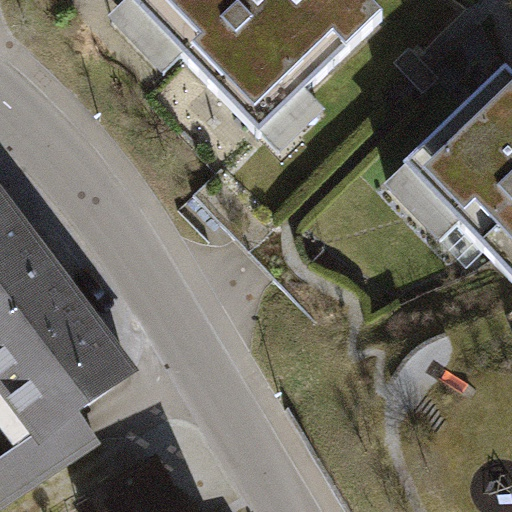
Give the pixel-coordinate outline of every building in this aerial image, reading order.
[(135,0),(124,11),(251,141),(376,18),(357,0),(135,0)] [(401,184),(511,296),(511,87),(506,81),(401,184)] [(0,414),(26,449),(52,430),(121,380),(0,215),(0,414)] [(0,511),(8,511),(77,463),(52,430),(26,449),(0,467),(0,511)] [(174,511),(147,469),(77,511),(174,511)]
